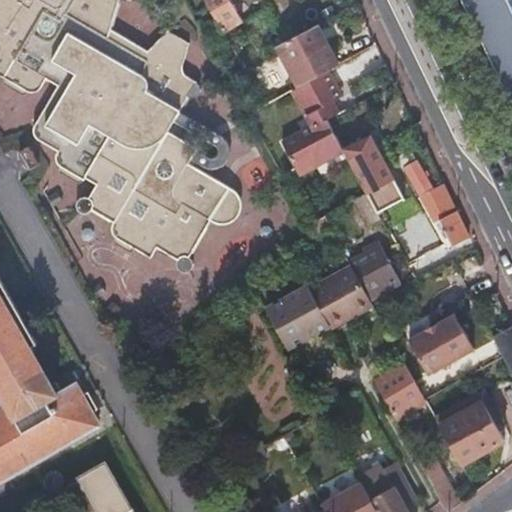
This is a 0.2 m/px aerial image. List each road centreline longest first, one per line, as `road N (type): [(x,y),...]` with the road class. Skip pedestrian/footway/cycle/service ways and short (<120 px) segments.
road 1 (primary): [(376,0),(487,228),(511,247)]
road 2 (primary): [(511,211),(418,0)]
